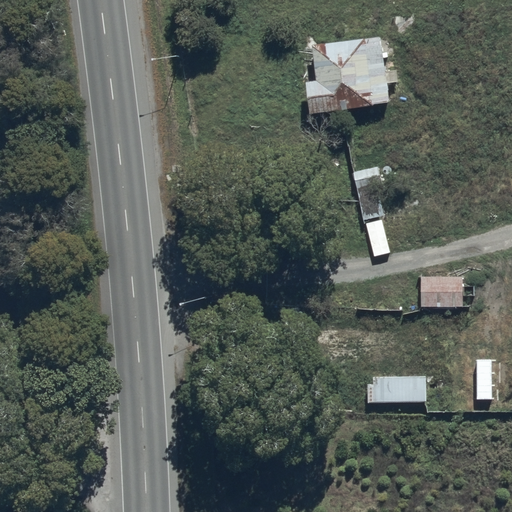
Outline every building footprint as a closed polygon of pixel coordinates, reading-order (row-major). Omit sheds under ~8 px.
[(489,29),(487,13),(445,19),(448,41),(471,38),(470,32),(489,29)] [(437,26),(407,29),(414,94),(438,91),(434,53),(440,52),(437,26)] [(390,100),(382,30),(314,37),(317,75),(305,76),(309,108),(390,100)] [(511,57),(470,63),(475,108),(511,103),(511,57)] [(511,162),(496,163),(499,207),(511,206),(511,162)] [(381,165),(355,170),(363,215),(383,211),(378,182),(384,181),(381,165)] [(420,186),(384,192),(389,217),(424,211),(420,186)] [(465,271),(422,271),(422,302),(511,301),(511,260),(465,261),(465,271)] [(397,306),(360,306),(360,327),(388,327),(388,320),(397,320),(397,306)] [(375,332),(325,333),(326,380),(370,379),(371,400),(429,399),(428,372),(376,373),(375,332)]
